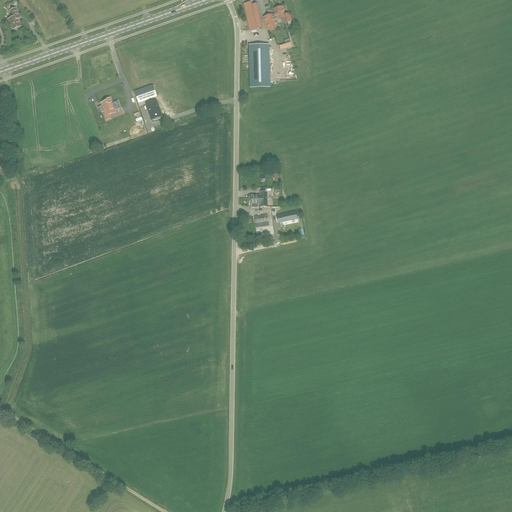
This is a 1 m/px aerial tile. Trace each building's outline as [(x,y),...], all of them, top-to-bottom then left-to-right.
[(244,4),(249,27),(250,31),(263,28),(257,4),(252,5),(251,2),(252,1),(249,2),(250,2),(250,3),(244,4)] [(289,14),(285,15),(283,6),(274,9),(275,14),(264,17),(268,31),(276,28),(274,21),(282,19),(284,23),(292,21),(289,14)] [(13,20),(16,19),(19,18),(15,8),(9,11),(12,17),(13,20)] [(13,29),(14,29),(16,29),(16,27),(19,26),(16,19),(13,20),(12,17),(8,19),(13,29)] [(250,87),(270,87),(269,46),(249,46),(250,87)] [(98,99),(125,91),(120,75),(115,77),(111,65),(104,67),(108,80),(105,80),(106,84),(95,87),(98,99)] [(153,86),(134,92),(138,102),(156,95),(153,86)] [(114,108),(116,108),(114,103),(112,103),(110,98),(105,100),(106,102),(101,103),(102,106),(104,112),(105,116),(106,120),(111,119),(109,115),(112,114),(116,113),(115,111),(114,108)] [(160,117),(156,104),(147,107),(152,120),(160,117)] [(267,207),(267,192),(267,190),(260,191),(260,195),(249,195),(249,198),(249,202),(250,202),(250,205),(259,204),(259,207),(267,207)] [(296,211),(276,215),(278,223),(298,218),(296,211)] [(256,223),(268,222),(268,215),(255,217),(256,223)]
